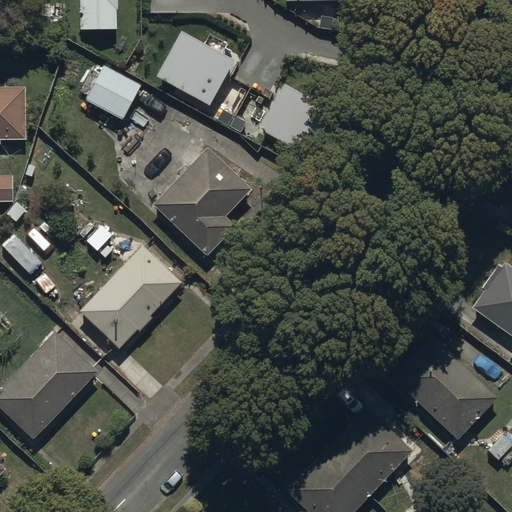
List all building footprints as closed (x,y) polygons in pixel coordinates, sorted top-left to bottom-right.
[(117,0),(79,0),(80,30),(118,30),(117,0)] [(235,61),(181,32),(157,76),(210,105),(235,61)] [(106,62),(85,99),(126,123),(147,85),(106,62)] [(338,114),(285,84),(261,128),(314,158),(338,114)] [(27,88),(0,88),(0,144),(4,145),(4,141),(28,141),(27,88)] [(254,189),(210,147),(155,205),(209,257),(237,227),(227,217),(254,189)] [(15,176),(0,175),(0,202),(15,202),(15,176)] [(185,282),(144,243),(80,311),(121,349),(138,331),(141,334),(154,319),(152,318),(185,282)] [(511,268),(505,264),(501,261),(483,287),(488,291),(473,311),(511,337),(511,268)] [(0,404),(36,438),(99,370),(55,329),(0,388),(0,404)] [(497,397),(432,338),(393,382),(458,440),(497,397)] [(356,511),(415,450),(367,404),(286,490),(310,511),(356,511)] [(420,511),(419,510),(418,511),(403,497),(388,511),(420,511)]
